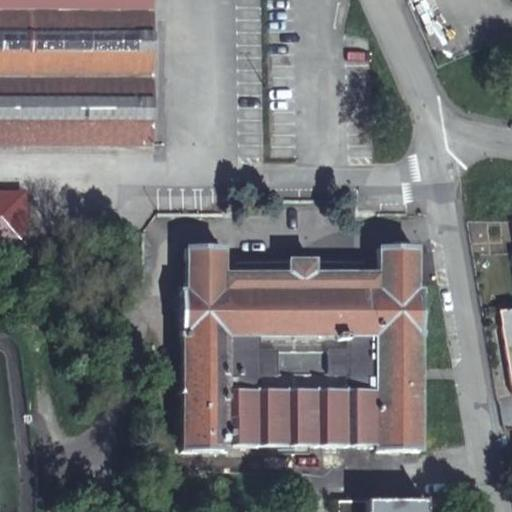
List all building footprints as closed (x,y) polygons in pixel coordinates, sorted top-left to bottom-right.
[(0,0),(0,146),(147,147),(149,14),(149,0),(0,0)] [(21,195),(0,194),(0,240),(20,241),(21,195)] [(415,291),(414,249),(375,249),(374,275),(359,274),(359,263),(313,263),(284,263),(242,263),(241,275),(223,275),(223,249),(185,250),(184,291),(178,291),(178,339),(180,339),(181,454),(228,455),(228,449),(370,448),(370,454),(418,454),(418,339),(421,339),(420,291),(415,291)] [(506,331),(511,330),(511,314),(503,316),(506,331)] [(420,511),(420,503),(337,502),(336,511),(420,511)]
